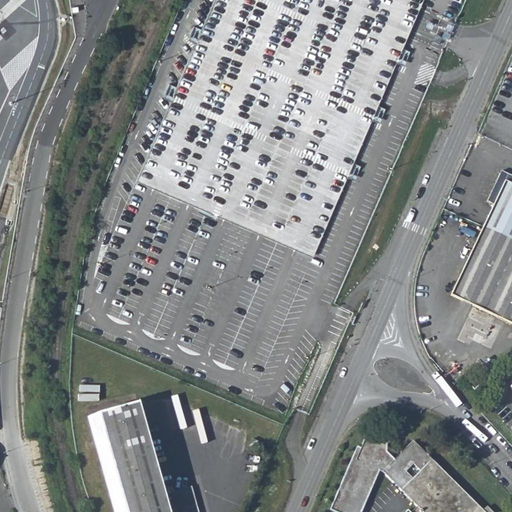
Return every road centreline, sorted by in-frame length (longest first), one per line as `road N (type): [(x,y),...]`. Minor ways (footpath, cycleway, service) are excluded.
road 1 (unclassified): [(108,0),(46,143),(17,299),(11,425),(32,511)]
road 2 (secondary): [(511,11),(394,284)]
